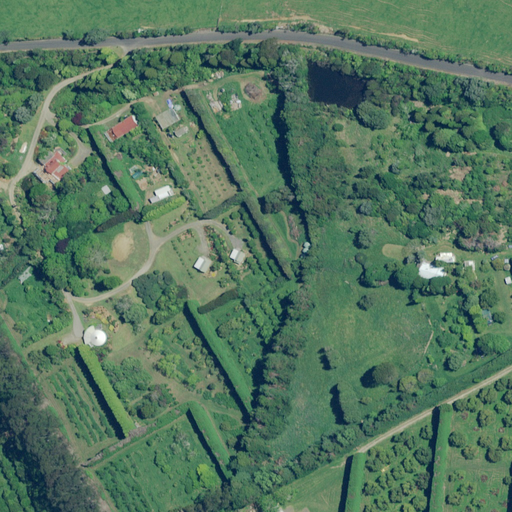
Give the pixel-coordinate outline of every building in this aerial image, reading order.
[(224,109),(220,100),(212,104),(216,113),(224,109)] [(164,129),(183,119),(177,108),(158,117),(164,129)] [(140,126),(134,116),(114,129),(118,135),(115,137),(117,140),(140,126)] [(188,132),(184,127),(175,133),(178,138),(188,132)] [(62,156),(63,154),(60,151),(59,152),(56,155),(53,151),(43,160),(46,164),(62,180),(71,171),(65,164),(67,161),(62,156)] [(171,196),(169,191),(161,195),(163,200),(171,196)] [(453,253),(442,254),(442,256),(438,257),(438,263),(455,263),(455,256),(453,256),(453,253)] [(475,270),(475,262),(467,261),(466,270),(475,270)] [(448,269),(424,263),(421,276),(445,282),(448,269)] [(88,346),(90,344),(93,347),(95,345),(96,345),(99,346),(101,346),(104,344),(106,343),(107,341),(107,338),(107,335),(106,333),(104,331),(102,330),(100,329),(97,330),(95,325),(93,326),(89,329),(86,334),(86,340),(88,346)]
